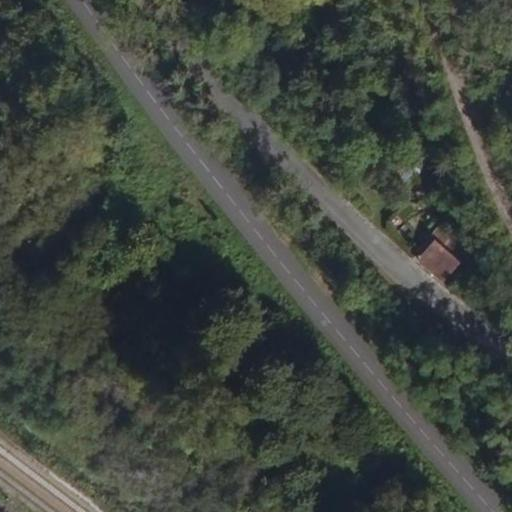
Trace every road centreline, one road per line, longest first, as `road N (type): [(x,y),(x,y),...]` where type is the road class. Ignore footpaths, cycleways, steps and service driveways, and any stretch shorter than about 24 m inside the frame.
road 1 (secondary): [(81,0),(316,306),(492,511)]
road 2 (residential): [(511,353),(438,306),(292,167),(142,0)]
road 3 (track): [(511,219),(406,0)]
